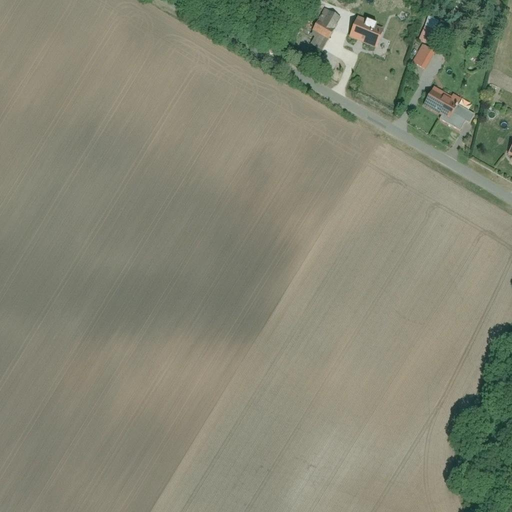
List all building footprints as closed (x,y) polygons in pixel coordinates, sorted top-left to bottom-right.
[(317,24),(312,34),(330,43),(334,34),(333,34),(341,20),(327,13),(320,26),(317,24)] [(359,18),(351,37),(376,48),(383,32),(376,29),(377,25),(359,18)] [(419,42),(429,48),(437,33),(427,27),(419,42)] [(422,47),(411,67),(424,74),(435,55),(422,47)] [(433,92),(424,106),(442,116),(439,121),(460,133),(466,122),(470,125),(474,116),(457,106),(460,101),(453,97),(450,102),(433,92)]
